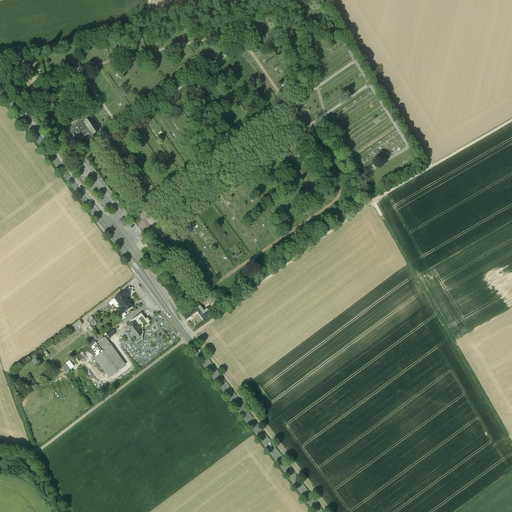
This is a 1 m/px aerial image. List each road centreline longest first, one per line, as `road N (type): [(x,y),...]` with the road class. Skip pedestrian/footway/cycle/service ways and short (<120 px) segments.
road 1 (track): [(0,445),(41,448),(372,201),(511,120)]
road 2 (secondary): [(0,85),(318,511)]
road 3 (track): [(372,201),(511,439)]
road 4 (track): [(216,0),(0,58)]
road 5 (track): [(430,166),(326,0)]
